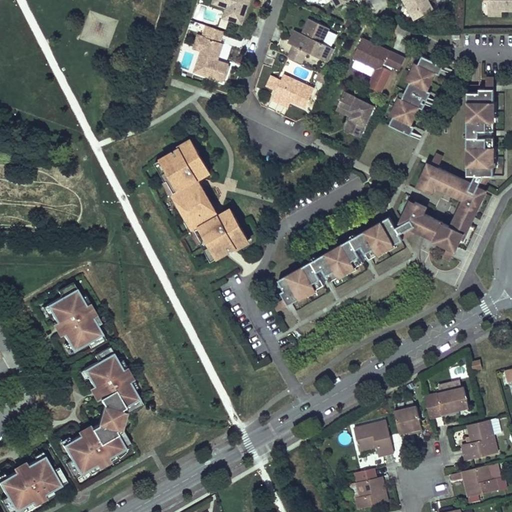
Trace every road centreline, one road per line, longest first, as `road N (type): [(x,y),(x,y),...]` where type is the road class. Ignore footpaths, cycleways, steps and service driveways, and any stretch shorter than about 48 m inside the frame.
road 1 (tertiary): [(308,409),(511,291)]
road 2 (tertiary): [(121,511),(308,409)]
road 3 (residential): [(315,147),(254,119),(242,100),(275,0)]
road 4 (residential): [(511,54),(457,54),(397,27),(382,0)]
road 5 (residential): [(238,289),(308,409)]
